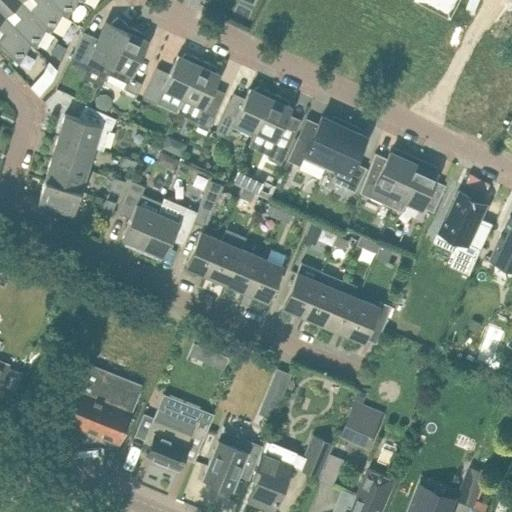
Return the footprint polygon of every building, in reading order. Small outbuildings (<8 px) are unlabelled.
[(35,48),(47,28),(19,0),(0,0),(0,10),(30,44),(34,48),(35,48)] [(50,33),(51,33),(63,13),(51,0),(19,0),(47,28),(51,32),(50,33)] [(67,17),(77,0),(51,0),(63,13),(67,17)] [(419,0),(450,16),(458,0),(419,0)] [(0,44),(19,64),(29,47),(30,44),(0,10),(0,44)] [(83,30),(71,56),(107,73),(111,64),(129,26),(118,16),(110,23),(100,31),(98,36),(83,30)] [(111,64),(107,73),(127,82),(129,77),(131,73),(132,74),(139,58),(148,40),(143,38),(145,33),(129,26),(111,64)] [(55,41),(49,51),(58,57),(65,47),(55,41)] [(200,59),(185,52),(184,53),(183,54),(178,52),(168,72),(156,67),(148,85),(142,97),(156,103),(162,88),(183,97),(200,59)] [(200,59),(183,97),(204,107),(219,73),(215,71),(217,66),(200,59)] [(56,70),(48,61),(43,71),(51,80),(56,70)] [(142,83),(129,77),(127,82),(124,88),(136,94),(142,83)] [(272,92),(257,85),(256,86),(255,88),(249,85),(235,115),(233,121),(235,121),(255,130),(272,92)] [(56,91),(52,107),(77,112),(81,96),(56,91)] [(271,151),(267,158),(280,164),(301,119),(300,118),(295,128),(284,122),(291,106),(287,104),(289,100),(272,92),(255,130),(248,146),(249,146),(251,142),(271,151)] [(109,128),(110,129),(115,118),(103,113),(85,104),(78,118),(64,113),(57,136),(93,147),(102,149),(109,128)] [(201,110),(196,121),(208,127),(214,116),(201,110)] [(220,119),(215,130),(228,136),(233,125),(235,121),(233,121),(222,115),(220,119)] [(324,167),(345,121),(332,115),(330,119),(321,115),(309,141),(297,135),(286,159),(299,165),(303,157),(324,167)] [(358,127),(345,121),(324,167),(335,172),(332,180),(354,190),(365,167),(353,161),(365,135),(356,131),(358,127)] [(57,136),(51,157),(86,169),(93,147),(57,136)] [(374,152),(359,192),(392,207),(413,162),(414,158),(391,147),(389,152),(386,157),(376,153),(374,152)] [(122,156),(119,164),(132,169),(136,160),(122,156)] [(51,157),(44,179),(80,190),(86,169),(51,157)] [(413,162),(392,207),(400,211),(408,200),(421,206),(433,211),(436,203),(444,184),(433,179),(436,173),(438,169),(414,158),(413,162)] [(235,170),(230,180),(263,195),(267,184),(235,170)] [(125,180),(114,177),(109,189),(119,193),(125,180)] [(80,190),(44,179),(39,195),(40,201),(40,202),(73,213),(80,190)] [(179,221),(177,220),(179,217),(192,222),(193,220),(204,225),(222,184),(210,179),(196,211),(184,205),(183,206),(163,197),(161,202),(141,251),(156,257),(157,256),(169,244),(179,221)] [(131,180),(127,191),(118,212),(129,217),(121,237),(126,239),(124,244),(141,251),(161,202),(141,193),(144,186),(131,180)] [(250,201),(254,192),(243,188),(239,196),(250,201)] [(455,199),(441,229),(462,239),(456,251),(450,264),(469,273),(493,222),(492,222),(492,221),(490,225),(479,219),(480,216),(487,203),(459,190),(455,197),(455,199)] [(116,201),(105,198),(100,210),(110,214),(116,201)] [(266,212),(278,217),(281,209),(269,204),(266,212)] [(292,213),(281,209),(278,217),(288,222),(292,213)] [(500,231),(486,256),(511,270),(511,214),(509,213),(504,223),(508,225),(504,233),(500,231)] [(311,222),(304,237),(316,242),(322,227),(311,222)] [(336,234),(325,230),(322,238),(332,243),(336,234)] [(220,240),(200,231),(186,264),(206,273),(220,240)] [(348,239),(336,234),(332,243),(344,248),(348,239)] [(376,251),(380,243),(368,238),(358,234),(355,243),(365,247),(376,251)] [(240,248),(220,240),(206,273),(227,282),(240,248)] [(261,257),(240,248),(227,282),(247,290),(261,257)] [(267,299),(281,265),(261,257),(247,290),(267,299)] [(297,272),(282,305),(303,314),(317,280),(321,269),(301,261),(297,272)] [(337,289),(323,322),(343,331),(358,297),(351,295),(356,284),(342,278),(337,289)] [(317,280),(303,314),(323,322),(337,289),(317,280)] [(358,297),(343,331),(364,339),(371,323),(382,327),(391,305),(379,300),(376,305),(358,297)] [(212,350),(207,362),(223,368),(228,357),(212,350)] [(511,356),(504,353),(498,364),(506,368),(511,357),(511,356)] [(0,361),(0,389),(13,395),(22,371),(7,366),(8,365),(0,361)] [(65,420),(118,442),(142,384),(89,362),(65,420)] [(276,367),(257,411),(271,417),(290,373),(276,367)] [(382,412),(361,403),(354,401),(349,414),(341,434),(368,445),(377,425),(382,412)] [(191,432),(154,417),(145,440),(150,442),(145,453),(157,458),(156,461),(177,469),(183,455),(193,459),(193,461),(210,421),(209,421),(208,422),(197,418),(191,432)] [(210,457),(202,476),(231,488),(237,473),(249,478),(253,468),(262,445),(222,429),(219,436),(213,450),(210,457)] [(329,453),(327,452),(331,441),(314,434),(299,469),(317,476),(316,478),(318,479),(329,453)] [(262,452),(260,456),(253,475),(257,477),(248,500),(272,510),(291,465),(262,452)] [(380,511),(395,479),(368,468),(357,495),(346,491),(338,509),(344,511),(380,511)] [(467,470),(455,497),(474,504),(484,477),(467,470)] [(415,493),(407,511),(451,511),(454,504),(441,499),(440,503),(415,493)]
